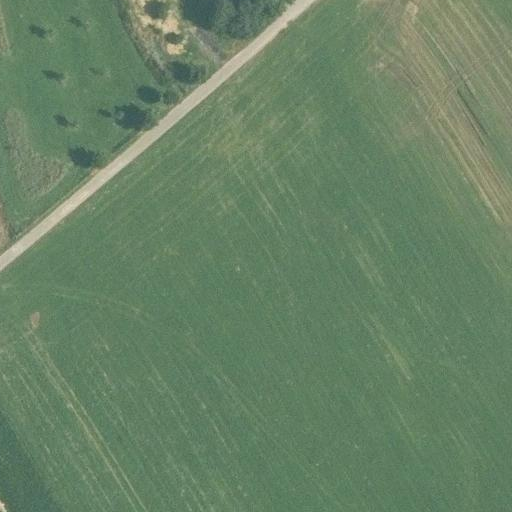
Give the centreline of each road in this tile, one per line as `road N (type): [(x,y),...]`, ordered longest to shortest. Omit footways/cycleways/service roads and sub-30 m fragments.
road 1 (track): [(310,0),(0,263)]
road 2 (track): [(72,511),(0,384)]
